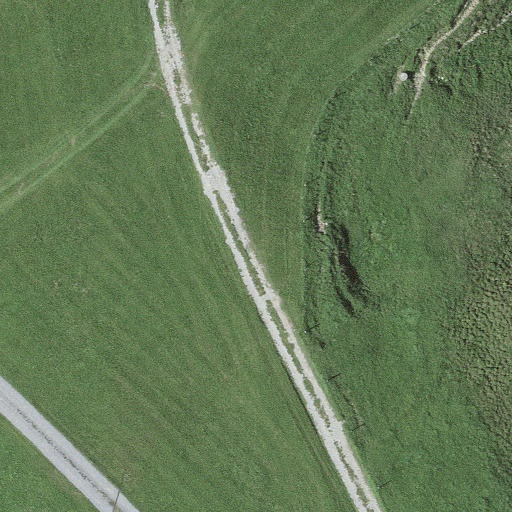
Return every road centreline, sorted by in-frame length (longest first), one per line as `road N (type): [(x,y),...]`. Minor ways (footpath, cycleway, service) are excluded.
road 1 (track): [(168,0),(176,68),(274,309),(377,511)]
road 2 (track): [(0,220),(261,0)]
road 3 (track): [(117,511),(0,396)]
